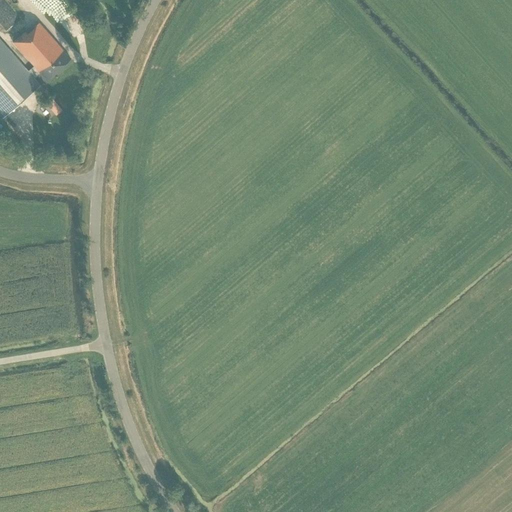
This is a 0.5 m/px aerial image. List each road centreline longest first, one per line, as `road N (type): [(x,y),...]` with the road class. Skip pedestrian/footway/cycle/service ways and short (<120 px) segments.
road 1 (tertiary): [(97,183),(115,93),(155,0)]
road 2 (tertiary): [(174,511),(127,420),(106,345)]
road 3 (tertiary): [(106,345),(95,273),(97,183)]
